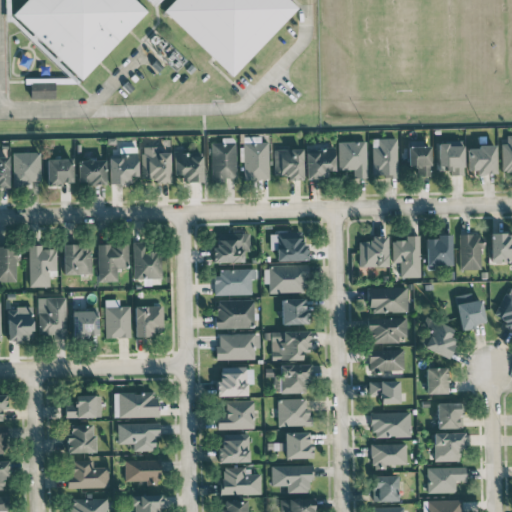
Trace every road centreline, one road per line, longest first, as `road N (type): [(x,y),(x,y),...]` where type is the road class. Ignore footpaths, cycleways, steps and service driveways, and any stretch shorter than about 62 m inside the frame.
road 1 (residential): [(0,216),(511,204)]
road 2 (residential): [(341,511),(332,210)]
road 3 (residential): [(187,511),(178,214)]
road 4 (residential): [(0,369),(183,366)]
road 5 (residential): [(32,369),(36,511)]
road 6 (residential): [(496,511),(493,374)]
